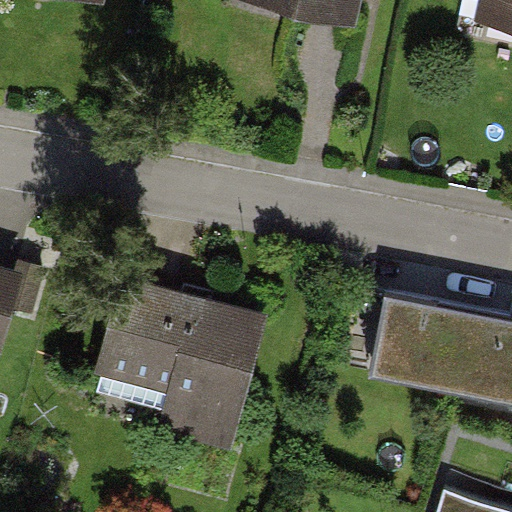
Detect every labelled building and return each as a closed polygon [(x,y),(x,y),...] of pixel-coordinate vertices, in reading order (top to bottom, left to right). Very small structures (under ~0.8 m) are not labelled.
[(360,0),(282,0),(355,20),(360,0)] [(511,0),(485,0),(482,12),(511,19),(511,0)] [(0,347),(19,274),(0,269),(0,347)] [(263,313),(121,278),(98,372),(163,388),(153,427),(229,446),(263,313)] [(511,397),(511,312),(385,288),(369,369),(511,397)] [(511,511),(511,500),(444,483),(436,511),(511,511)]
